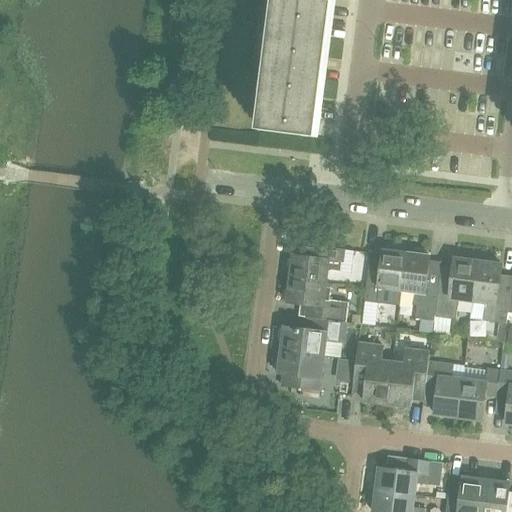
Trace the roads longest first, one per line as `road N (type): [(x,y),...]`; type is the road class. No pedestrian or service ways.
road 1 (residential): [(356,436),(283,415),(258,391),(277,194)]
road 2 (residential): [(370,0),(344,203)]
road 3 (residential): [(500,223),(344,203)]
road 4 (residential): [(511,456),(356,436)]
